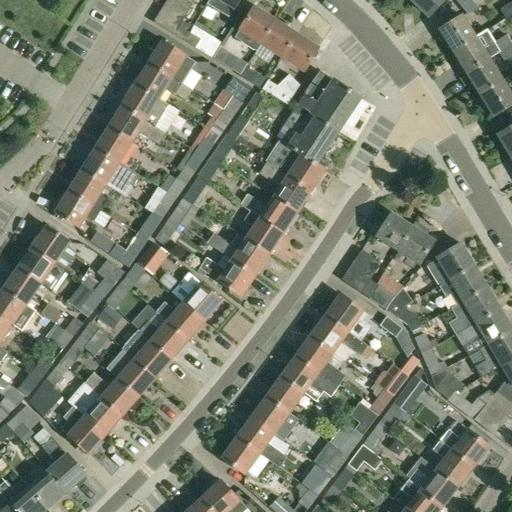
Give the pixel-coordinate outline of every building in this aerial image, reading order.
[(183,0),(167,0),(166,3),(186,15),(192,5),(183,0)] [(229,17),(233,10),(234,10),(240,0),(210,0),(208,4),(229,17)] [(445,0),(413,0),(430,16),(445,0)] [(462,0),(458,3),(469,16),(479,7),(476,4),(480,0),(462,0)] [(160,12),(180,25),(186,15),(166,3),(160,12)] [(256,52),(261,45),(276,22),(254,8),(235,39),(256,52)] [(153,23),(174,35),(180,25),(160,12),(153,23)] [(441,29),(454,51),(476,38),(462,16),(441,29)] [(261,45),(282,58),(297,35),(276,22),(261,45)] [(182,41),(214,59),(220,48),(214,44),(217,40),(194,26),(189,34),(187,32),(182,41)] [(304,72),(319,49),(297,35),(282,58),(304,72)] [(467,71),(511,44),(511,42),(507,35),(483,50),(476,38),(454,51),(467,71)] [(196,62),(188,57),(186,56),(185,58),(161,43),(148,64),(182,85),(183,84),(193,90),(201,76),(191,70),(196,62)] [(505,62),(511,57),(511,44),(499,53),(505,62)] [(468,72),(481,94),(502,80),(489,59),(468,72)] [(227,68),(241,76),(246,68),(232,60),(227,68)] [(166,89),(167,90),(176,95),(182,85),(148,64),(135,85),(159,99),(166,89)] [(254,85),(259,76),(246,68),(241,76),(254,85)] [(298,106),(311,114),(338,132),(360,100),(319,73),(298,106)] [(224,90),(214,104),(233,116),(241,103),(242,103),(252,88),(234,76),(224,90)] [(278,87),(268,81),(262,90),(288,106),(299,87),(290,76),(278,87)] [(495,116),(511,104),(511,95),(502,80),(481,94),(495,116)] [(156,127),(157,125),(170,105),(159,99),(135,85),(122,106),(156,127)] [(256,112),(264,99),(256,94),(248,107),(256,112)] [(204,128),(220,138),(233,116),(214,104),(208,113),(218,120),(212,130),(205,126),(204,128)] [(177,131),(186,110),(175,105),(166,126),(177,131)] [(139,132),(160,145),(167,133),(156,127),(122,106),(108,127),(132,143),(139,132)] [(316,166),(338,132),(311,114),(298,134),(285,127),(277,139),(289,147),(288,148),(292,151),(316,166),(317,166),(316,166)] [(236,142),(245,129),(235,123),(227,136),(236,142)] [(511,126),(499,134),(511,155),(511,126)] [(108,127),(95,149),(119,163),(120,163),(132,143),(108,127)] [(220,138),(204,128),(194,142),(195,142),(190,149),(205,159),(220,138)] [(227,136),(218,149),(226,155),(236,142),(227,136)] [(140,176),(120,163),(119,163),(95,149),(82,170),(106,185),(112,175),(133,188),(140,176)] [(181,173),(191,180),(205,159),(190,149),(188,153),(193,157),(181,173)] [(325,171),(317,166),(316,166),(292,151),(280,171),(311,192),(325,171)] [(281,187),(274,198),(297,213),(311,192),(280,171),(268,163),(261,174),(281,187)] [(208,165),(199,178),(207,183),(216,170),(208,165)] [(68,191),(102,211),(109,200),(100,194),(106,185),(82,170),(68,191)] [(191,180),(181,173),(177,180),(170,175),(161,188),(168,193),(167,193),(175,199),(184,186),(186,187),(191,180)] [(197,177),(188,189),(198,196),(207,183),(197,177)] [(79,228),(92,206),(68,191),(55,213),(79,228)] [(167,212),(175,199),(167,193),(158,206),(167,212)] [(274,198),(268,207),(249,194),(241,206),(250,212),(261,219),(284,234),(297,213),(274,198)] [(198,196),(194,204),(201,208),(204,200),(198,196)] [(178,207),(171,219),(179,225),(187,212),(178,207)] [(254,228),(247,239),(247,240),(270,255),(284,234),(261,219),(250,212),(244,221),(254,228)] [(377,238),(399,251),(413,228),(392,215),(377,238)] [(169,238),(179,225),(171,219),(162,232),(169,238)] [(148,222),(139,234),(147,240),(156,227),(148,222)] [(46,228),(32,248),(55,264),(56,262),(69,243),(46,228)] [(420,265),(434,241),(413,228),(399,251),(420,265)] [(270,255),(247,240),(247,239),(239,233),(232,244),(215,233),(208,244),(233,261),(256,276),(270,255)] [(138,252),(147,240),(139,234),(130,247),(127,250),(117,243),(109,255),(129,268),(139,253),(138,252)] [(137,263),(145,269),(152,274),(167,254),(153,242),(137,263)] [(427,265),(440,286),(451,280),(475,266),(462,244),(438,258),(438,259),(427,265)] [(41,284),(52,292),(67,270),(56,262),(55,264),(32,248),(26,258),(22,254),(14,266),(18,269),(41,284)] [(355,261),(375,274),(382,264),(362,251),(355,261)] [(233,261),(226,270),(207,258),(200,269),(219,281),(219,282),(242,297),(256,276),(233,261)] [(355,261),(349,271),(369,284),(370,282),(375,274),(355,261)] [(131,291),(146,271),(145,270),(145,269),(137,263),(121,283),(131,291)] [(457,306),(464,302),(488,288),(475,266),(451,280),(440,286),(447,298),(451,295),(457,306)] [(18,269),(4,289),(27,305),(41,284),(18,269)] [(362,294),(369,284),(349,271),(342,281),(362,294)] [(190,273),(172,293),(184,303),(205,321),(221,302),(201,284),(202,283),(190,273)] [(105,279),(95,292),(103,298),(113,285),(105,279)] [(360,297),(368,300),(378,284),(370,282),(369,284),(362,294),(360,297)] [(107,303),(115,310),(131,291),(121,283),(107,302),(107,303)] [(368,300),(386,310),(396,296),(379,285),(368,300)] [(454,320),(461,331),(461,333),(500,309),(488,288),(464,302),(469,311),(454,320)] [(37,311),(27,305),(4,289),(0,294),(0,317),(12,326),(13,325),(23,332),(37,311)] [(394,299),(386,310),(397,317),(405,307),(413,302),(402,290),(394,299)] [(88,318),(103,298),(95,292),(80,312),(88,318)] [(348,333),(349,332),(356,322),(365,328),(372,317),(364,311),(363,312),(341,296),(326,317),(348,333)] [(156,312),(168,322),(188,340),(205,321),(184,303),(176,312),(165,302),(156,312)] [(413,302),(405,307),(397,317),(408,324),(412,332),(423,326),(416,316),(417,315),(406,308),(414,302),(413,302)] [(483,334),(489,344),(489,345),(511,331),(511,328),(500,309),(461,333),(461,331),(456,335),(462,346),(483,334)] [(396,338),(403,328),(387,316),(380,326),(396,338)] [(0,343),(12,326),(0,317),(0,343)] [(368,346),(349,332),(348,333),(326,317),(311,337),(333,353),(341,343),(361,357),(368,346)] [(75,319),(65,331),(73,337),(82,325),(75,319)] [(84,332),(76,342),(84,349),(85,349),(96,336),(102,329),(92,321),(84,332)] [(172,359),(188,340),(168,322),(160,331),(149,321),(140,331),(152,341),(151,341),(172,359)] [(63,350),(73,337),(65,331),(55,344),(63,350)] [(481,378),(502,366),(511,360),(511,331),(489,345),(489,344),(480,349),(486,360),(475,367),(481,378)] [(415,338),(421,352),(432,349),(426,333),(415,338)] [(346,377),(327,362),(333,353),(311,337),(297,357),(339,387),(346,377)] [(151,341),(144,350),(132,340),(124,350),(156,378),(172,359),(151,341)] [(76,342),(60,362),(69,369),(85,349),(84,349),(76,342)] [(0,346),(0,364),(9,352),(0,346)] [(444,361),(439,363),(433,349),(432,349),(422,353),(432,379),(446,370),(448,368),(444,361)] [(107,369),(117,378),(119,379),(118,379),(139,397),(156,378),(124,350),(116,358),(107,369)] [(405,362),(399,370),(409,377),(415,369),(414,369),(420,360),(418,355),(414,352),(410,357),(406,363),(405,362)] [(297,357),(282,377),(305,393),(312,383),(332,398),(339,387),(297,357)] [(44,358),(34,371),(42,377),(51,364),(44,358)] [(511,360),(502,366),(509,377),(498,392),(497,391),(494,395),(489,391),(478,397),(487,404),(490,400),(493,402),(509,415),(511,411),(511,360)] [(60,362),(45,382),(53,387),(54,389),(69,369),(60,362)] [(399,370),(384,390),(394,397),(409,377),(399,370)] [(455,393),(457,392),(456,391),(464,385),(446,370),(432,379),(436,388),(435,390),(449,401),(455,393)] [(123,416),(139,397),(118,379),(111,388),(95,373),(86,383),(102,398),(123,416)] [(415,376),(393,405),(403,412),(406,414),(428,386),(415,376)] [(282,377),(267,398),(289,414),(290,413),(305,393),(282,377)] [(47,398),(54,389),(53,387),(45,382),(29,402),(44,417),(55,407),(47,398)] [(360,402),(359,403),(379,418),(394,397),(384,390),(369,409),(360,402)] [(106,435),(123,416),(102,398),(95,406),(79,391),(69,403),(86,417),(106,435)] [(483,410),(487,404),(478,397),(472,405),(457,392),(455,393),(449,401),(474,421),(475,420),(483,410)] [(13,398),(1,408),(8,416),(20,405),(13,398)] [(299,420),(290,413),(289,414),(267,398),(252,418),(275,434),(284,440),(299,420)] [(483,410),(502,425),(509,415),(493,402),(490,400),(487,404),(483,410)] [(350,416),(359,423),(354,430),(364,437),(379,418),(359,403),(355,409),(350,416)] [(31,431),(42,420),(28,405),(7,424),(14,432),(23,441),(26,437),(24,435),(30,429),(31,431)] [(393,405),(377,425),(387,433),(403,412),(393,405)] [(0,423),(8,416),(1,408),(0,409),(0,423)] [(502,425),(483,410),(475,420),(494,435),(502,425)] [(86,417),(77,427),(70,420),(62,430),(69,436),(89,454),(106,435),(86,417)] [(252,418),(238,439),(260,455),(280,469),(288,457),(269,443),(275,434),(252,418)] [(442,441),(453,449),(453,450),(474,466),(490,446),(458,421),(442,441)] [(0,430),(0,445),(14,432),(7,424),(0,430)] [(377,425),(362,445),(378,456),(383,449),(378,445),(387,433),(377,425)] [(349,436),(338,450),(348,458),(359,443),(349,436)] [(67,492),(86,476),(67,455),(68,454),(53,438),(43,447),(57,464),(48,471),(67,492)] [(245,475),(260,455),(238,439),(223,459),(245,475)] [(383,460),(362,445),(347,465),(357,472),(365,462),(375,471),(383,460)] [(317,464),(316,465),(333,477),(348,458),(338,450),(324,469),(317,464)] [(453,450),(438,470),(437,470),(458,487),(474,466),(453,450)] [(427,462),(420,470),(418,469),(409,480),(443,506),(458,487),(437,470),(438,470),(427,462)] [(309,490),(308,490),(318,497),(333,477),(316,465),(302,484),(309,490)] [(347,465),(332,485),(342,493),(357,472),(347,465)] [(48,471),(30,487),(29,488),(47,509),(67,492),(48,471)] [(0,486),(0,492),(11,504),(10,505),(16,511),(44,511),(47,509),(29,488),(30,487),(23,479),(13,488),(7,481),(0,486)] [(401,490),(414,500),(406,510),(408,511),(438,511),(443,506),(409,480),(401,490)] [(202,499),(214,511),(244,511),(247,510),(245,506),(240,502),(221,482),(202,499)] [(332,505),(342,493),(332,485),(322,499),(332,505)] [(309,510),(318,497),(308,490),(299,503),(309,510)] [(276,511),(296,511),(279,497),(270,507),(276,511)] [(214,511),(202,499),(187,511),(214,511)]
